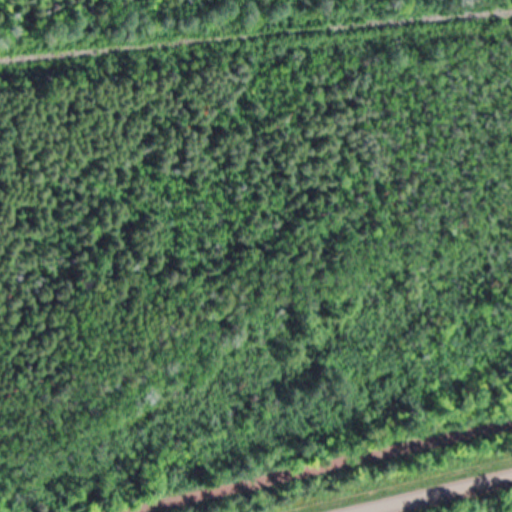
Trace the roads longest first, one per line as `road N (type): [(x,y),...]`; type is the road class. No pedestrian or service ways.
road 1 (track): [(146,511),(511,427)]
road 2 (residential): [(356,511),(511,476)]
